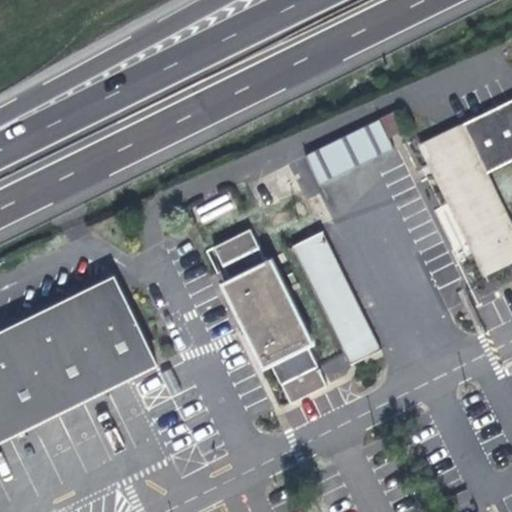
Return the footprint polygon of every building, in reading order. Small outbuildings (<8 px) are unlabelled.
[(484,274),(511,260),(511,224),(486,172),(511,159),(511,99),(420,144),(484,274)] [(395,110),(379,118),(379,119),(383,127),(399,119),(395,110)] [(320,185),(394,149),(388,137),(383,127),(379,119),(304,154),(320,185)] [(297,205),(307,225),(316,220),(306,201),(297,205)] [(259,246),(251,229),(213,246),(222,264),(230,281),(270,362),(291,403),(327,385),(306,344),(283,298),(288,295),(271,260),(267,262),(259,246)] [(351,364),(380,349),(322,232),(292,245),(351,364)] [(0,441),(157,364),(113,275),(0,329),(0,441)] [(270,362),(230,281),(224,284),(264,365),(270,362)] [(311,342),(288,295),(283,298),(306,344),(311,342)] [(328,382),(351,371),(342,353),(319,365),(328,382)]
